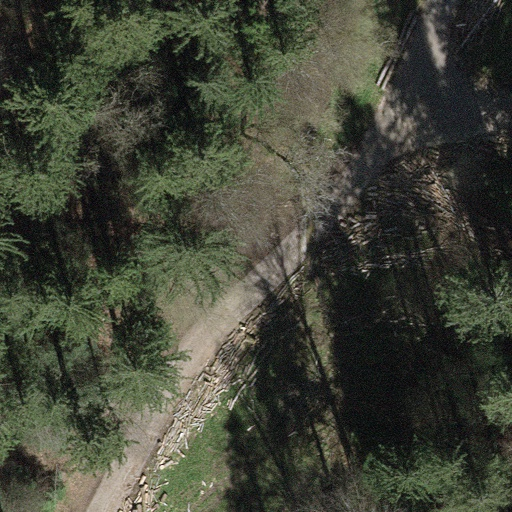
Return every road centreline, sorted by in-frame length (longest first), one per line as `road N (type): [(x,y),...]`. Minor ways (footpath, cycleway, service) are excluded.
road 1 (track): [(450,0),(393,125),(207,336),(103,511)]
road 2 (track): [(393,125),(511,106)]
